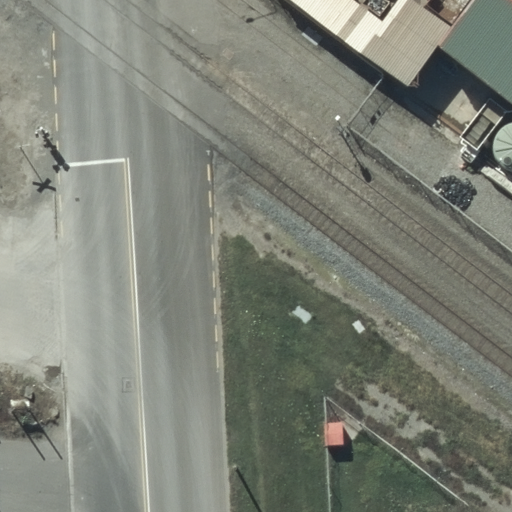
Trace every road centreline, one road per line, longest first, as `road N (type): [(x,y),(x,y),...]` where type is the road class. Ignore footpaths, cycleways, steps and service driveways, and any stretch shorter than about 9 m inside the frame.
road 1 (tertiary): [(110,0),(121,66),(143,511)]
road 2 (unknown): [(0,320),(133,309)]
